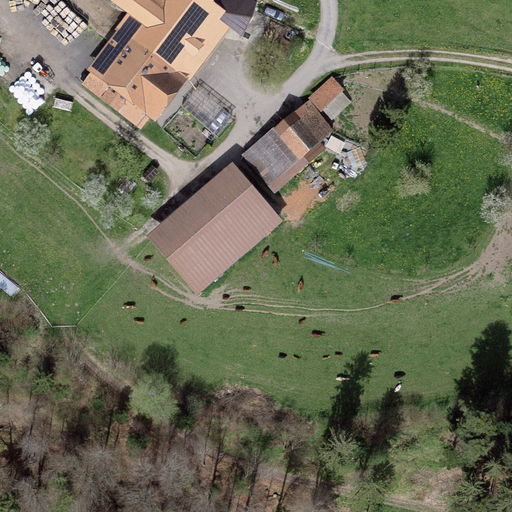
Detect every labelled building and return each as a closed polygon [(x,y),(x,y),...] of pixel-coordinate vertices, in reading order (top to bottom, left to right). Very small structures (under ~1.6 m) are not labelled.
[(246,17),(223,0),(117,0),(142,19),(126,39),(120,35),(84,81),(141,125),(177,78),(173,75),(202,38),(207,42),(210,38),(205,34),(219,16),(236,29),(246,17)] [(103,16),(106,11),(104,5),(99,3),(94,4),(91,9),(93,15),(98,17),(103,16)] [(322,106),(341,88),(331,77),(311,95),(322,106)] [(385,108),(366,89),(333,123),(352,142),(385,108)] [(279,133),(251,159),(274,184),(333,129),(312,107),(282,135),(279,133)] [(197,287),(275,221),(235,174),(157,241),(197,287)]
